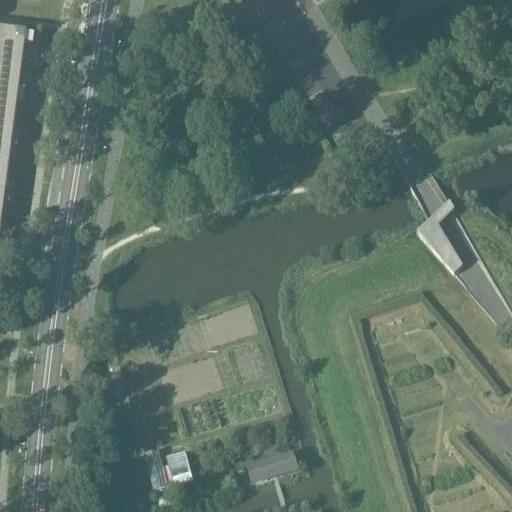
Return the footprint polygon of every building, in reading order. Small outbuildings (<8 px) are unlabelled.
[(0,234),(2,219),(7,219),(9,208),(3,207),(9,162),(15,163),(16,152),(11,151),(17,105),(22,106),(24,95),(18,94),(24,48),(30,49),(31,38),(26,37),(26,36),(22,36),(23,30),(8,28),(7,34),(2,33),(3,28),(0,28),(0,234)] [(446,270),(456,261),(436,230),(453,217),(448,209),(416,236),(446,270)] [(464,270),(456,261),(446,270),(453,279),(464,270)] [(277,459),(282,476),(296,472),(291,455),(277,459)] [(179,457),(167,460),(171,473),(182,470),(179,457)]
